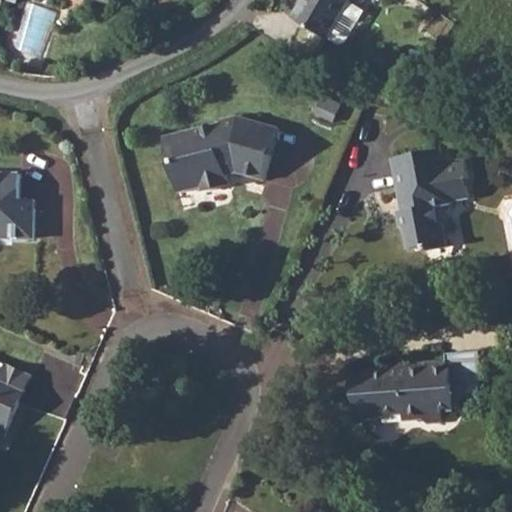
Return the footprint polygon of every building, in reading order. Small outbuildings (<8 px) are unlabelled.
[(303,0),(292,19),(327,40),(328,38),(340,45),(345,43),(364,13),(349,3),(350,0),(303,0)] [(411,121),(433,126),(438,108),(416,103),(411,121)] [(232,185),(230,177),(229,172),(241,169),(242,174),(255,178),(261,155),(257,151),(266,121),(244,115),(225,119),(225,124),(168,138),(182,192),(204,187),(206,192),(232,185)] [(261,155),(255,178),(269,182),(278,156),(269,152),(278,125),(266,121),(257,151),(261,155)] [(441,148),(393,160),(399,193),(401,193),(405,209),(399,211),(402,225),(406,229),(410,247),(427,243),(428,246),(449,241),(443,217),(438,218),(435,204),(451,200),(450,197),(470,193),(466,175),(469,175),(464,156),(444,161),(441,148)] [(23,174),(0,173),(0,237),(38,237),(39,200),(23,201),(23,174)] [(363,388),(359,393),(359,407),(365,409),(366,424),(388,423),(389,417),(410,416),(412,426),(430,425),(434,430),(449,429),(448,415),(470,414),(470,403),(480,402),(485,389),(483,353),(450,355),(451,368),(392,371),(392,378),(363,379),(363,388)] [(0,441),(1,442),(31,377),(0,363),(0,441)]
